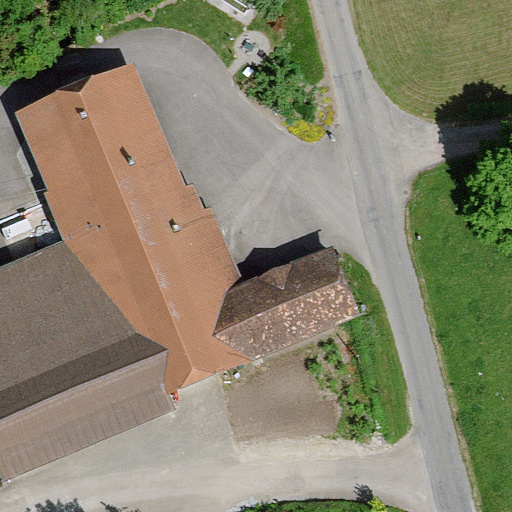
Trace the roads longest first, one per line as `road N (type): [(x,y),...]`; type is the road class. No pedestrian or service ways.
road 1 (unclassified): [(329,0),(456,511)]
road 2 (track): [(371,164),(511,127)]
